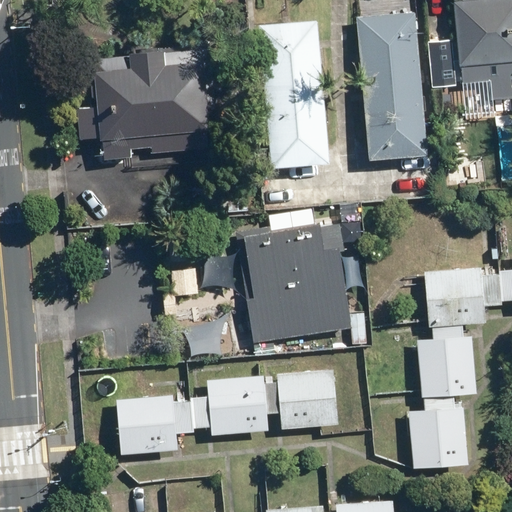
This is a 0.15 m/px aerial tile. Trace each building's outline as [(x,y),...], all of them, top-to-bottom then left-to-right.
[(511,0),(472,0),(452,2),(462,106),(511,100),(511,0)] [(358,15),(372,158),(431,152),(416,9),(358,15)] [(259,25),(273,167),(332,162),(317,19),(259,25)] [(90,53),(101,158),(221,146),(211,41),(90,53)] [(234,235),(251,344),(355,328),(341,242),(329,244),(323,221),(234,235)] [(425,270),(429,326),(489,321),(484,265),(425,270)] [(417,338),(422,398),(479,393),(474,333),(417,338)] [(276,372),(280,426),(341,421),(336,367),(276,372)] [(207,379),(212,433),(271,428),(266,373),(207,379)] [(116,397),(121,453),(180,448),(176,392),(116,397)] [(409,408),(414,467),(471,463),(466,403),(409,408)] [(336,501),(336,511),(397,511),(396,496),(336,501)] [(264,507),(264,511),(326,511),(325,502),(264,507)]
